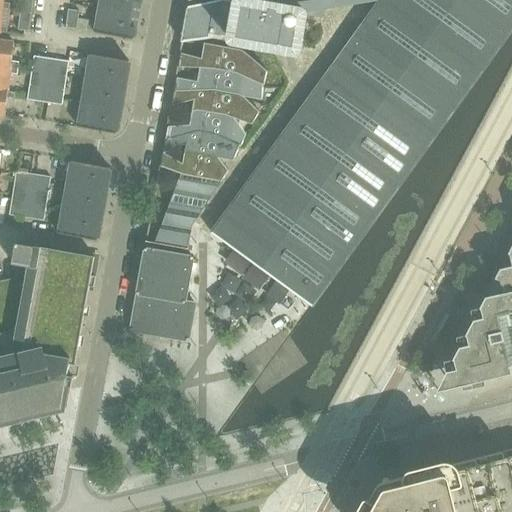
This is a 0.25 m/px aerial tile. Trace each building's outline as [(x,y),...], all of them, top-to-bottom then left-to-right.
[(0,0),(0,8),(2,8),(9,9),(10,3),(3,2),(2,0),(0,0)] [(21,0),(20,12),(31,13),(33,0),(21,0)] [(138,15),(140,0),(100,0),(99,8),(138,15)] [(511,0),(189,0),(182,42),(222,36),(229,38),(229,39),(229,40),(230,42),(231,43),(233,43),(296,55),(297,54),(298,54),(299,53),(300,51),(301,50),(307,15),(325,18),(325,10),(380,0),(212,233),(312,306),(511,29),(511,0)] [(95,33),(133,40),(138,15),(99,8),(96,26),(89,24),(88,30),(95,31),(95,33)] [(68,9),(66,27),(77,29),(79,11),(68,9)] [(29,31),(31,13),(20,12),(18,29),(29,31)] [(0,40),(0,65),(18,68),(19,62),(12,61),(14,42),(0,40)] [(201,58),(200,68),(215,68),(235,72),(237,73),(263,85),(264,85),(267,70),(247,53),(246,52),(244,51),(241,50),(238,49),(204,43),(204,44),(201,58)] [(87,78),(86,79),(125,86),(129,61),(91,54),(88,73),(80,71),(79,77),(87,78)] [(32,71),(49,73),(51,58),(34,56),(32,71)] [(69,61),(51,58),(49,73),(66,76),(69,61)] [(0,65),(0,89),(8,91),(10,73),(17,74),(18,68),(0,65)] [(197,81),(196,91),(214,90),(236,94),(244,96),(262,99),(263,86),(263,85),(237,73),(235,72),(215,68),(200,68),(197,81)] [(32,71),(30,84),(47,86),(49,73),(32,71)] [(49,73),(47,86),(64,89),(66,76),(49,73)] [(86,79),(82,102),(121,109),(125,86),(86,79)] [(47,86),(30,84),(27,99),(45,102),(47,86)] [(64,89),(47,86),(45,102),(62,105),(64,89)] [(0,114),(5,116),(7,97),(14,98),(15,92),(8,91),(0,89),(0,114)] [(194,100),(192,111),(203,109),(228,114),(235,118),(253,124),(260,111),(253,105),(244,96),(236,94),(214,90),(196,91),(194,100)] [(116,134),(121,109),(82,102),(78,127),(116,134)] [(189,125),(188,135),(199,131),(220,135),(240,146),(241,147),(241,146),(247,134),(235,118),(228,114),(203,109),(192,111),(189,125)] [(186,144),(184,154),(191,152),(211,155),(220,158),(234,161),(238,150),(240,146),(220,135),(199,131),(188,135),(186,144)] [(183,163),(181,173),(222,181),(229,170),(220,158),(211,155),(191,152),(184,154),(183,163)] [(67,185),(106,191),(110,168),(72,161),(67,185)] [(14,187),(31,189),(33,174),(16,171),(14,187)] [(181,173),(175,189),(212,195),(222,181),(181,173)] [(33,174),(31,189),(48,192),(51,177),(33,174)] [(66,192),(63,209),(101,216),(106,191),(67,185),(67,186),(60,185),(59,190),(66,192)] [(14,187),(12,199),(29,202),(31,189),(14,187)] [(46,204),(48,192),(31,189),(29,202),(46,204)] [(201,213),(212,195),(175,189),(168,207),(201,213)] [(9,215),(27,218),(29,202),(12,199),(9,215)] [(27,218),(44,220),(46,204),(29,202),(27,218)] [(168,207),(161,225),(192,230),(192,226),(201,213),(168,207)] [(101,216),(63,209),(56,208),(55,214),(62,215),(59,234),(97,240),(101,216)] [(189,247),(192,230),(161,225),(155,242),(188,248),(189,247)] [(138,290),(137,290),(176,297),(186,299),(193,257),(187,256),(188,249),(188,248),(155,242),(146,240),(146,242),(139,282),(140,283),(139,290),(138,290)] [(0,422),(2,422),(6,421),(32,415),(35,414),(61,408),(65,407),(68,406),(71,387),(95,256),(40,247),(34,246),(16,243),(14,251),(15,252),(12,264),(18,265),(15,278),(0,281),(0,422)] [(503,293),(486,297),(485,297),(485,298),(436,392),(450,388),(450,389),(511,373),(511,371),(511,367),(511,366),(511,246),(491,287),(503,293)] [(169,337),(176,297),(137,290),(130,330),(169,337)] [(185,301),(186,299),(176,297),(169,337),(188,341),(195,303),(185,301)] [(511,511),(511,455),(436,475),(435,476),(435,477),(435,478),(418,482),(417,481),(416,481),(415,480),(386,488),(384,489),(382,490),(382,491),(375,503),(370,511),(511,511)]
